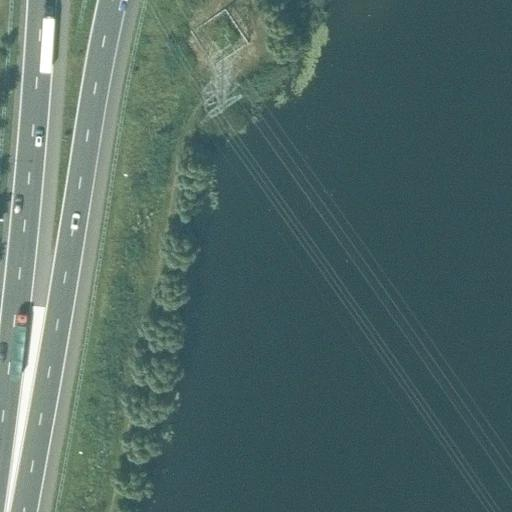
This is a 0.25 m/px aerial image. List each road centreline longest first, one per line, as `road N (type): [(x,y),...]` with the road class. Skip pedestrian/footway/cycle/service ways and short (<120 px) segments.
road 1 (track): [(111,511),(183,143),(209,112),(260,78),(273,52),(273,25),(261,0)]
road 2 (motorway): [(15,511),(43,410),(112,0)]
road 3 (motorway): [(0,451),(42,0)]
